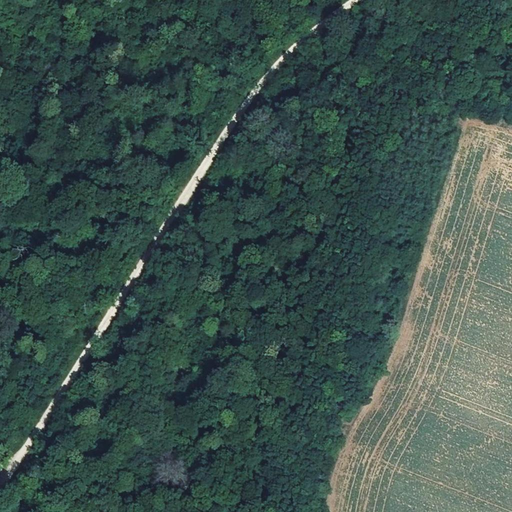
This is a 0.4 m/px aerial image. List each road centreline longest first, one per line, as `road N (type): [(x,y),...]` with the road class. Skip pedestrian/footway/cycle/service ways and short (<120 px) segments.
road 1 (track): [(0,484),(233,123),(359,0)]
road 2 (track): [(479,0),(429,62),(414,100),(332,371),(299,511)]
